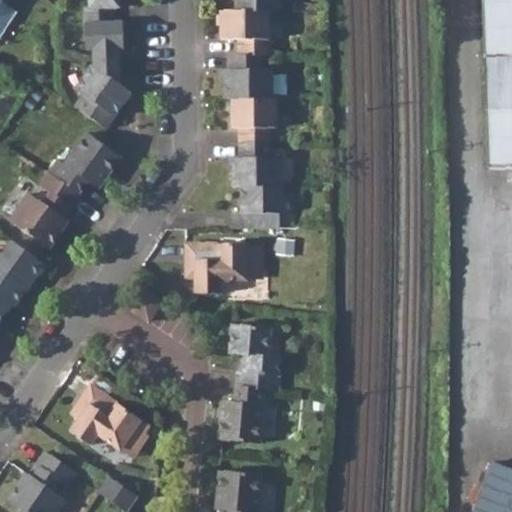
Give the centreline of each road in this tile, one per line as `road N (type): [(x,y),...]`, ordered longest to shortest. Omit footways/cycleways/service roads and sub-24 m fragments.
road 1 (residential): [(87,310),(185,167),(181,0)]
road 2 (residential): [(87,310),(196,379),(184,511)]
road 3 (residential): [(0,439),(87,310)]
